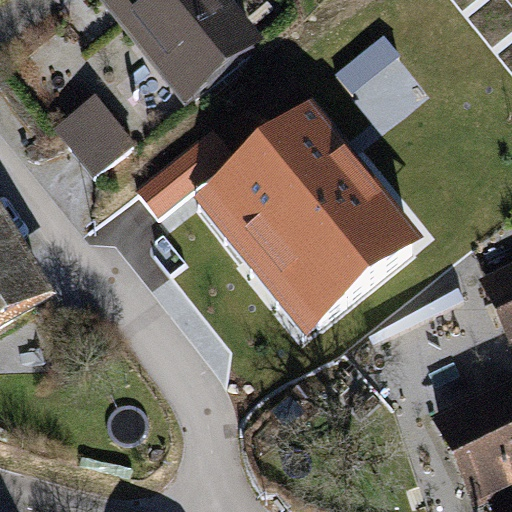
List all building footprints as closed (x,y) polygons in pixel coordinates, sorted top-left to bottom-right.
[(109,0),(192,103),(255,53),(212,0),(109,0)] [(95,180),(134,150),(95,102),(57,132),(95,180)] [(0,230),(0,328),(44,303),(0,230)] [(511,280),(491,291),(511,334),(511,280)] [(511,511),(511,396),(443,429),(476,499),(483,496),(490,510),(492,509),(493,511),(511,511)]
